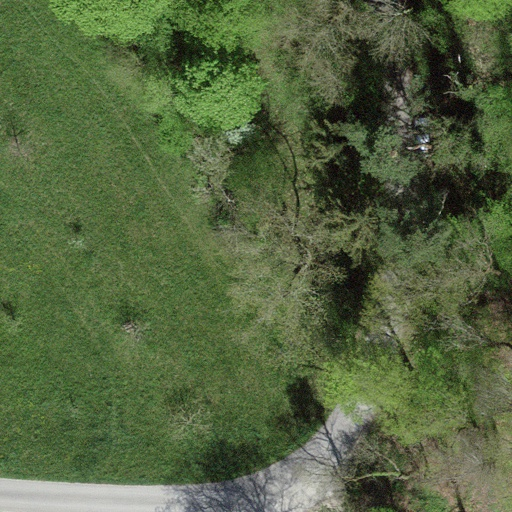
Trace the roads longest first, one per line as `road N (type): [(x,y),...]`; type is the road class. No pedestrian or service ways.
road 1 (track): [(385,0),(407,225),(395,339),(366,407),(283,492)]
road 2 (track): [(0,493),(101,502),(283,492)]
